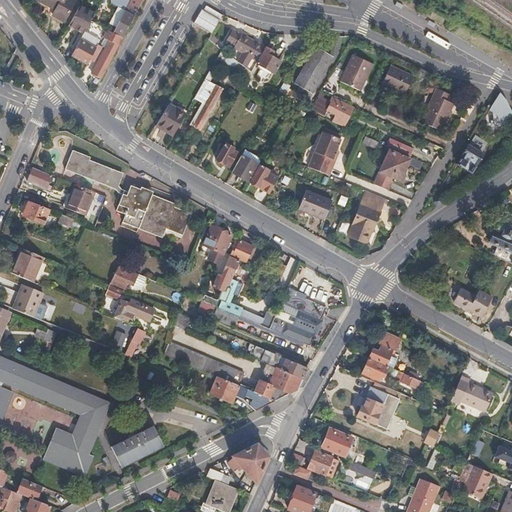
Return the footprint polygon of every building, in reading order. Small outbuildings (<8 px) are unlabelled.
[(74,0),(73,0),(41,0),(40,2),(55,10),(52,16),(63,21),(74,0)] [(134,15),(141,0),(130,0),(129,1),(127,0),(109,0),(110,2),(118,6),(125,10),(134,15)] [(203,4),(193,24),(211,33),(221,13),(203,4)] [(82,34),(89,20),(92,14),(78,6),(68,27),(82,34)] [(117,25),(125,10),(118,6),(110,22),(117,25)] [(122,37),(134,15),(125,10),(117,25),(113,33),(122,37)] [(257,64),(266,48),(258,43),(242,34),(241,35),(233,31),(227,42),(234,46),(234,48),(243,53),(238,64),(239,65),(251,74),(257,64)] [(100,80),(122,37),(113,33),(93,70),(94,70),(91,75),(100,80)] [(95,55),(99,46),(96,44),(92,51),(77,43),(70,56),(86,64),(92,54),(95,55)] [(271,57),(274,53),(268,50),(266,48),(257,64),(275,75),(281,63),(271,57)] [(311,91),(332,56),(317,48),(297,83),(301,85),(298,91),(305,95),(308,90),(311,91)] [(361,92),(373,67),(374,65),(354,55),(353,58),(341,82),(361,92)] [(251,74),(239,65),(231,75),(237,80),(239,76),(247,81),(251,74)] [(406,93),(410,84),(413,77),(391,67),(383,85),(392,89),(393,87),(406,93)] [(212,68),(209,73),(196,96),(193,100),(201,104),(190,125),(199,130),(222,90),(209,83),(217,70),(212,68)] [(442,131),(454,105),(448,102),(451,95),(438,89),(422,122),(442,131)] [(354,108),(332,98),(331,102),(323,99),(325,95),(319,92),(318,96),(319,96),(313,107),(314,107),(312,110),(324,116),(326,111),(335,116),(332,122),(345,128),(354,108)] [(496,114),(505,99),(499,93),(488,110),(496,114)] [(500,125),(511,113),(505,99),(496,114),(500,125)] [(172,136),(184,116),(168,106),(156,126),(172,136)] [(339,152),(336,150),(340,140),(323,132),(308,168),(329,176),(339,152)] [(476,153),(483,140),(473,134),(465,147),(476,153)] [(376,142),(364,137),(361,142),(373,148),(376,142)] [(415,150),(391,140),(388,147),(411,158),(415,150)] [(228,168),(236,154),(232,152),(233,149),(225,144),(216,161),(228,168)] [(470,174),(480,155),(476,153),(465,147),(453,165),(462,170),(461,171),(462,173),(466,175),(468,175),(469,173),(470,174)] [(191,213),(175,207),(176,204),(152,194),(153,191),(141,186),(140,188),(130,185),(128,191),(122,189),(119,186),(122,178),(120,177),(122,172),(91,160),(91,157),(73,150),(65,169),(114,189),(122,196),(116,211),(125,214),(122,222),(162,237),(166,229),(183,235),(191,213)] [(402,175),(408,164),(419,169),(422,163),(411,158),(409,160),(389,151),(374,184),(388,191),(392,182),(391,181),(392,178),(402,183),(405,176),(402,175)] [(247,181),(256,166),(240,157),(232,172),(247,181)] [(250,182),(259,187),(268,192),(268,193),(277,178),(267,173),(268,171),(260,166),(250,182)] [(46,189),(51,176),(32,168),(27,181),(46,189)] [(84,215),(94,192),(75,184),(66,208),(84,215)] [(324,220),(331,201),(306,191),(298,210),(324,220)] [(361,202),(365,204),(381,210),(385,200),(365,191),(361,202)] [(42,207),(45,200),(32,194),(29,201),(42,207)] [(103,207),(107,197),(101,195),(97,205),(103,207)] [(442,202),(433,196),(431,201),(434,207),(442,202)] [(42,223),(48,209),(42,207),(29,201),(27,201),(22,215),(42,223)] [(365,204),(361,202),(360,205),(362,206),(349,237),(366,244),(381,210),(365,204)] [(71,226),(74,219),(63,215),(60,221),(71,226)] [(511,253),(509,252),(509,250),(511,251),(511,231),(505,228),(507,225),(498,221),(497,224),(495,224),(487,242),(491,244),(486,254),(511,264),(511,253)] [(224,254),(233,235),(212,226),(201,250),(207,252),(204,260),(218,266),(223,254),(224,254)] [(246,263),(253,246),(239,241),(235,252),(232,250),(229,256),(239,261),(246,263)] [(37,269),(42,258),(21,249),(16,261),(37,269)] [(238,298),(244,285),(231,280),(239,261),(229,256),(222,275),(218,274),(213,287),(221,291),(217,301),(204,296),(201,302),(215,307),(240,318),(243,310),(229,305),(233,296),(238,298)] [(31,282),(37,269),(16,261),(11,273),(31,282)] [(281,278),(287,265),(276,261),(271,274),(281,278)] [(131,285),(135,276),(116,268),(108,285),(111,286),(112,284),(124,290),(125,284),(127,284),(131,285)] [(144,280),(135,276),(131,285),(140,289),(144,280)] [(33,317),(42,294),(22,285),(12,308),(33,317)] [(117,300),(120,291),(108,286),(104,295),(117,300)] [(479,317),(489,296),(477,290),(473,296),(460,289),(453,302),(479,317)] [(320,336),(325,321),(324,321),(328,309),(286,290),(275,316),(266,312),(264,319),(261,326),(312,348),(317,335),(320,336)] [(173,293),(172,296),(173,299),(175,301),(179,300),(181,297),(180,293),(177,292),(173,293)] [(129,324),(132,316),(147,322),(152,312),(129,302),(128,304),(119,301),(113,318),(129,324)] [(211,318),(215,307),(201,302),(198,312),(211,318)] [(0,335),(10,312),(0,307),(0,335)] [(261,326),(264,319),(243,310),(240,318),(261,326)] [(186,330),(190,319),(177,314),(173,325),(185,330),(186,330)] [(51,343),(55,332),(47,329),(43,340),(51,343)] [(397,337),(381,329),(376,340),(394,348),(397,337)] [(111,343),(121,347),(126,334),(116,330),(111,343)] [(138,344),(143,333),(135,330),(124,355),(129,358),(136,343),(138,344)] [(387,354),(388,350),(392,352),(394,348),(376,340),(373,348),(369,347),(365,356),(382,364),(384,365),(390,367),(394,357),(387,354)] [(238,386),(243,373),(207,357),(169,342),(164,354),(216,376),(238,386)] [(246,352),(261,358),(260,360),(275,367),(302,378),(305,373),(307,368),(249,344),(246,352)] [(110,401),(41,373),(0,356),(0,420),(12,391),(0,386),(1,382),(12,386),(80,414),(72,434),(54,428),(42,459),(84,476),(92,455),(88,454),(110,401)] [(380,376),(384,365),(382,364),(365,356),(359,371),(375,378),(377,375),(380,376)] [(295,391),(302,378),(275,367),(263,396),(275,401),(295,391)] [(415,373),(406,369),(404,373),(414,378),(415,373)] [(413,386),(417,379),(414,378),(404,373),(402,372),(399,380),(413,386)] [(459,375),(450,394),(447,400),(455,403),(457,400),(482,411),(483,409),(491,393),(466,382),(468,379),(459,375)] [(233,399),(238,386),(216,376),(209,394),(231,403),(233,399)] [(387,427),(397,402),(400,393),(373,381),(371,386),(368,385),(363,397),(365,397),(362,406),(359,405),(356,415),(387,427)] [(255,411),(275,401),(263,396),(238,386),(233,399),(244,403),(255,411)] [(121,469),(162,447),(153,426),(110,448),(121,469)] [(344,457),(352,438),(329,428),(320,447),(344,457)] [(435,446),(440,432),(429,428),(423,442),(435,446)] [(511,448),(501,444),(493,462),(511,469),(511,448)] [(254,484),(267,457),(256,445),(255,445),(231,456),(233,459),(227,464),(232,470),(238,465),(254,484)] [(332,477),(339,459),(314,450),(307,467),(332,477)] [(432,470),(439,453),(433,450),(426,467),(432,470)] [(367,490),(376,471),(351,461),(343,480),(367,490)] [(470,470),(473,464),(465,461),(457,479),(465,483),(470,470)] [(470,470),(465,483),(462,490),(483,499),(486,492),(490,483),(489,482),(493,473),(473,464),(470,470)] [(307,478),(310,472),(296,466),(294,473),(307,478)] [(222,484),(225,475),(208,468),(206,477),(216,481),(222,484)] [(34,500),(40,487),(21,479),(16,492),(21,495),(30,498),(34,500)] [(428,511),(435,496),(438,487),(418,479),(406,511),(428,511)] [(226,511),(227,511),(236,489),(222,484),(216,481),(207,504),(201,502),(198,510),(202,511),(212,511),(215,508),(226,511)] [(299,511),(306,511),(314,493),(297,486),(288,508),(299,511)] [(0,504),(1,502),(5,503),(11,491),(2,487),(0,492),(0,504)] [(511,511),(511,490),(509,489),(504,500),(507,501),(501,511),(511,511)] [(10,511),(13,511),(21,495),(16,492),(11,491),(5,503),(3,509),(10,511)] [(175,501),(178,494),(169,491),(167,497),(175,501)] [(450,503),(453,495),(444,491),(441,499),(450,503)] [(47,511),(49,506),(34,500),(30,498),(23,511),(47,511)]
